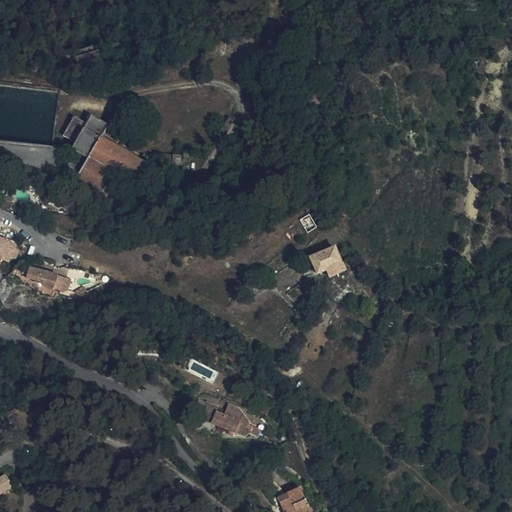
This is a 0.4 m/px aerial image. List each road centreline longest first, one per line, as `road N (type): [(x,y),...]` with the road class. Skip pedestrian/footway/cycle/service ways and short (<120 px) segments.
road 1 (residential): [(250,511),(143,403),(0,328)]
road 2 (residential): [(227,511),(170,467),(123,447),(74,437),(0,459)]
